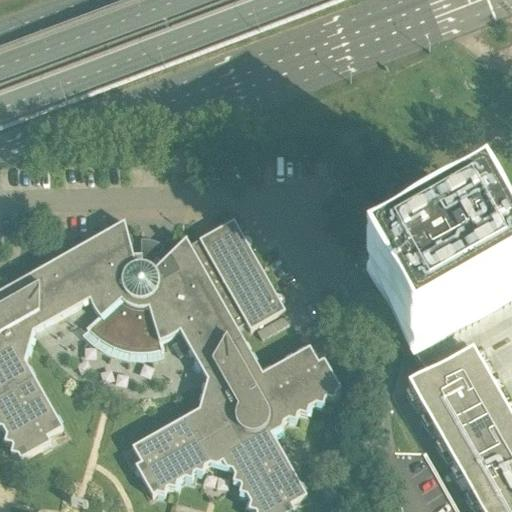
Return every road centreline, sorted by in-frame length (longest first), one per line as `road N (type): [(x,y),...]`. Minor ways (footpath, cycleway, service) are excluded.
road 1 (secondary): [(0,153),(463,0)]
road 2 (residential): [(0,202),(231,195),(276,210),(319,269)]
road 3 (secondary): [(0,106),(278,0)]
road 4 (secondary): [(166,0),(0,64)]
